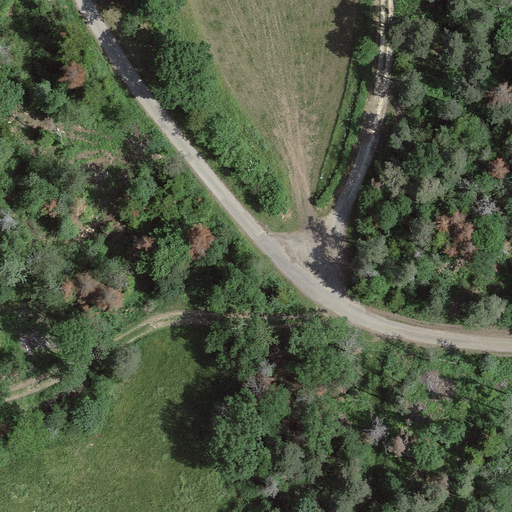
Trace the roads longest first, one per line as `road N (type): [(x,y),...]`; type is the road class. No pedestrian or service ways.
road 1 (tertiary): [(83,0),(204,174),(303,282),(382,329),(511,348)]
road 2 (track): [(382,0),(374,117),(335,213),(285,265)]
